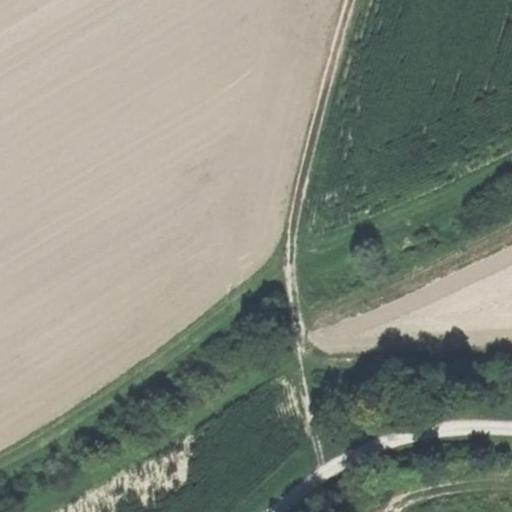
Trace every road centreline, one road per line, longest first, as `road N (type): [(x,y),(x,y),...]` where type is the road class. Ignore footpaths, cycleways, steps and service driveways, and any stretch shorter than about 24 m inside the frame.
road 1 (track): [(338,0),(292,171),(291,323),(317,478)]
road 2 (track): [(511,430),(449,427),(371,445),(280,511)]
